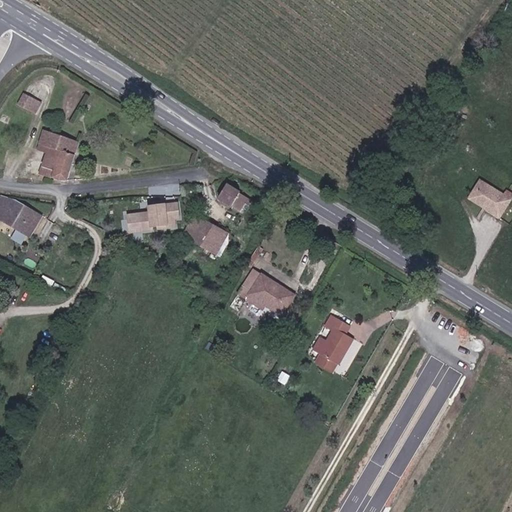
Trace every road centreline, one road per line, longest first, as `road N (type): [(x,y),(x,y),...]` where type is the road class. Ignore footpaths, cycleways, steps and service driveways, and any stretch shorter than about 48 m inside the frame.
road 1 (primary): [(212,136),(511,321)]
road 2 (primary): [(212,136),(31,14)]
road 3 (unclassified): [(210,171),(59,188),(0,182)]
road 4 (primary): [(35,32),(212,136)]
